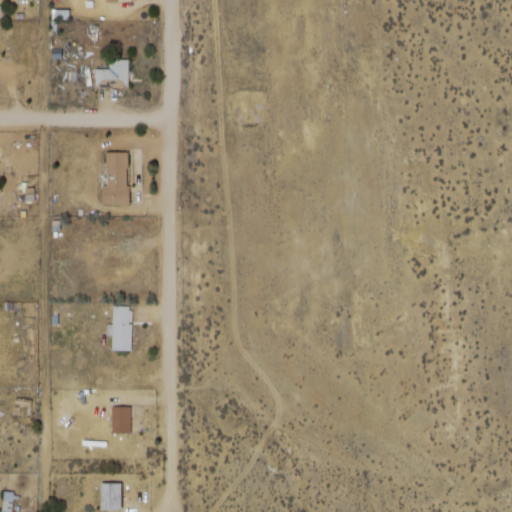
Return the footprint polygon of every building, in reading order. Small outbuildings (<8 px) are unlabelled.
[(96,69),(96,88),(130,88),(130,60),(110,60),(110,69),(96,69)] [(129,152),(104,152),(105,205),(129,205),(129,152)] [(132,350),(132,306),(113,306),(113,350),(132,350)] [(132,406),(113,406),(113,432),(132,432),(132,406)] [(102,483),(102,509),(113,509),(113,483),(102,483)] [(14,511),(19,493),(7,490),(1,511),(14,511)]
